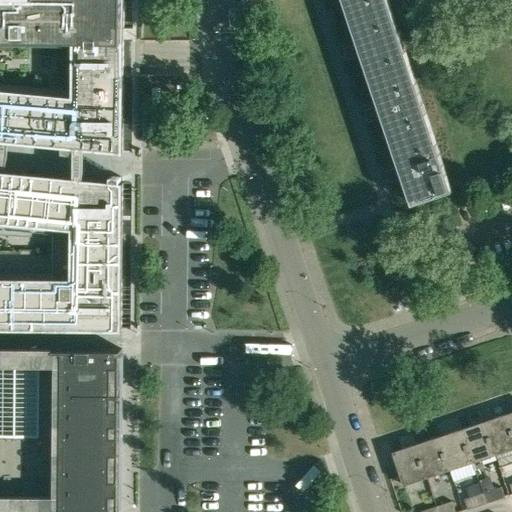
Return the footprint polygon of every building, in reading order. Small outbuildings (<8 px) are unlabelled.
[(123,65),(124,65),(124,0),(0,0),(0,41),(74,42),(74,65),(123,65)] [(343,0),(350,19),(390,6),(387,0),(343,0)] [(356,38),(358,44),(353,46),(354,49),(347,51),(350,59),(362,55),(370,81),(410,67),(390,6),(350,19),(356,38)] [(0,89),(0,141),(123,153),(124,65),(123,65),(74,65),(74,98),(0,89)] [(382,117),(391,142),(431,129),(410,67),(370,81),(377,100),(379,106),(374,108),(375,111),(368,113),(371,121),(382,117)] [(391,182),(403,178),(411,205),(451,191),(431,129),(391,142),(397,161),(399,167),(394,168),(395,171),(388,173),(391,182)] [(123,183),(0,171),(0,222),(53,228),(53,250),(123,250),(123,183)] [(0,329),(122,331),(123,250),(53,250),(53,278),(52,279),(0,278),(0,329)] [(119,511),(120,511),(122,349),(0,348),(0,511),(119,511)] [(511,428),(507,414),(484,422),(496,455),(511,449),(511,428)] [(462,429),(473,463),(475,470),(484,467),(481,460),(496,455),(484,422),(462,429)] [(439,437),(450,470),(473,463),(462,429),(439,437)] [(439,437),(416,444),(427,478),(450,470),(439,437)] [(403,486),(427,478),(416,444),(392,452),(403,486)] [(483,494),(486,504),(505,498),(501,487),(483,494)] [(486,504),(483,494),(464,500),(467,510),(486,504)]
